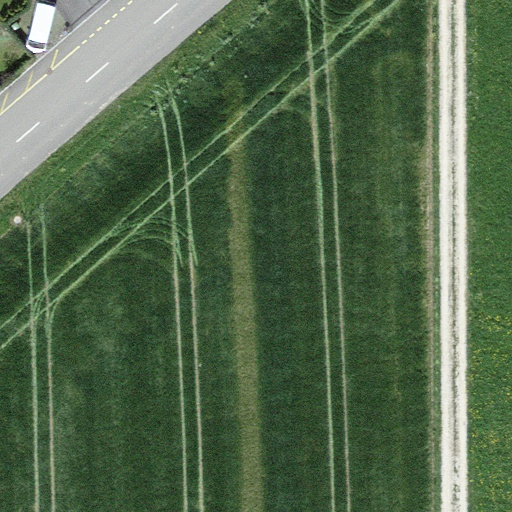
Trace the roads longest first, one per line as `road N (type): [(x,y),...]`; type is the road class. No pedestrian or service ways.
road 1 (track): [(451,0),(455,511)]
road 2 (tertiary): [(0,154),(181,0)]
